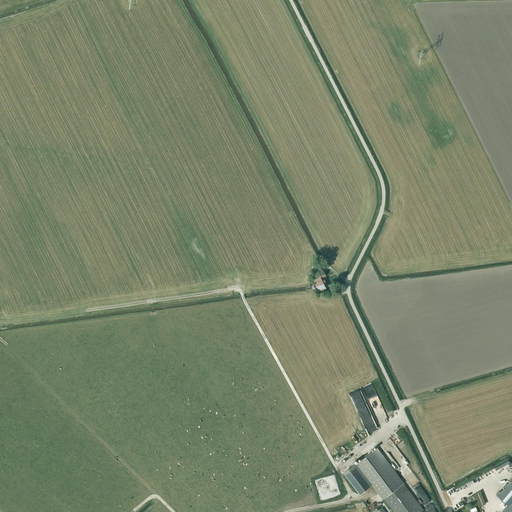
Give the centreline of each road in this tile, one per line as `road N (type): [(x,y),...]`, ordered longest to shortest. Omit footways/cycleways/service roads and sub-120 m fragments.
road 1 (unclassified): [(290,0),(383,187),(381,213),(348,293),(448,511)]
road 2 (track): [(354,499),(239,287),(0,322)]
